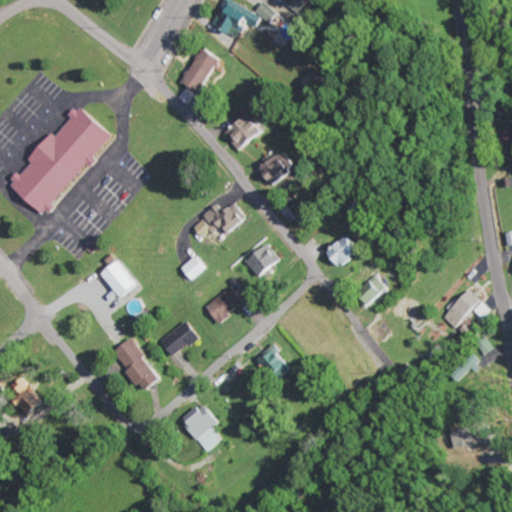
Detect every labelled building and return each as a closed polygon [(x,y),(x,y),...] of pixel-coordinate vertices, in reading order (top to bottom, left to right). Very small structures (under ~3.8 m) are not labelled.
[(231,0),(218,25),(245,38),(253,22),(264,27),(269,17),(236,0),(231,0)] [(285,0),(307,13),(315,0),(285,0)] [(276,23),(284,13),(269,2),(262,11),(276,23)] [(205,94),(228,60),(210,47),(187,82),(205,94)] [(201,95),(192,88),(184,98),(193,105),(201,95)] [(119,135),(86,106),(61,136),(59,133),(34,162),(35,163),(16,185),(50,215),(99,158),(119,135)] [(272,135),(261,114),(231,130),(242,151),(272,135)] [(281,186),(304,173),(292,153),(269,166),(281,186)] [(198,227),(208,238),(219,228),(230,240),(253,219),(240,204),(230,213),(223,205),(198,227)] [(362,260),(359,256),(367,249),(353,234),(335,251),(351,270),(362,260)] [(266,280),(289,264),(276,245),(252,261),(266,280)] [(187,269),(198,282),(213,269),(202,256),(187,269)] [(143,287),(125,262),(108,274),(125,299),(143,287)] [(393,288),(381,275),(366,289),(378,302),(393,288)] [(251,303),(238,287),(211,307),(225,324),(251,303)] [(446,316),(459,329),(478,311),(486,320),(495,311),(474,290),(446,316)] [(177,357),(204,338),(193,321),(165,340),(177,357)] [(487,356),(497,350),(490,338),(480,344),(487,356)] [(119,354),(153,394),(169,380),(135,340),(119,354)] [(263,365),(286,378),(297,359),(274,346),(263,365)] [(470,363),(480,372),(487,364),(477,355),(470,363)] [(52,402),(29,378),(14,392),(37,416),(52,402)] [(213,452),(226,440),(217,430),(225,422),(208,403),(186,423),(213,452)] [(461,429),(462,447),(499,445),(498,427),(461,429)]
